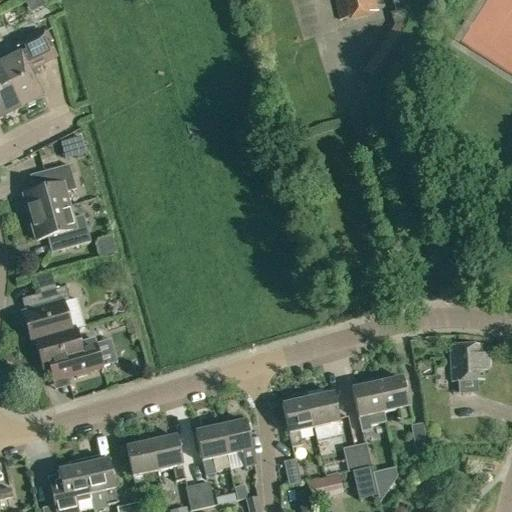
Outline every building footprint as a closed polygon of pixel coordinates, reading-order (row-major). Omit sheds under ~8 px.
[(45,0),(32,0),(37,17),(49,14),(45,0)] [(335,0),(340,20),(377,11),(374,0),(335,0)] [(392,92),(423,44),(424,43),(422,21),(423,21),(419,5),(418,6),(416,0),(391,0),(395,12),(391,13),(395,26),(363,71),(392,92)] [(44,34),(32,40),(15,48),(19,56),(0,65),(0,70),(19,110),(24,107),(28,109),(35,105),(37,101),(41,99),(28,72),(56,58),(44,34)] [(329,117),(309,40),(278,48),(298,125),(329,117)] [(19,110),(0,70),(0,119),(2,118),(6,120),(13,116),(15,112),(19,110)] [(30,219),(69,208),(65,194),(76,191),(69,166),(44,173),(48,188),(23,195),(30,219)] [(69,208),(30,219),(36,242),(61,235),(65,250),(90,243),(83,217),(72,220),(69,208)] [(31,343),(75,331),(75,330),(71,331),(63,304),(70,302),(66,288),(39,296),(42,306),(40,310),(23,315),(31,343)] [(79,344),(75,331),(31,343),(31,344),(35,343),(43,371),(60,366),(63,368),(67,379),(103,368),(95,339),(79,344)] [(452,384),(459,383),(460,394),(477,393),(476,382),(484,381),(483,371),(488,371),(487,355),(482,355),(481,345),(449,347),(452,384)] [(106,368),(118,366),(116,349),(103,350),(106,368)] [(393,381),(392,376),(375,380),(383,415),(398,411),(401,425),(411,422),(402,379),(393,381)] [(363,382),(364,388),(352,390),(358,421),(359,420),(362,433),(371,431),(368,418),(383,415),(375,380),(363,382)] [(299,433),(313,430),(306,400),(305,394),(292,397),(293,403),(281,406),(291,449),(302,447),(299,433)] [(306,400),(313,430),(328,427),(331,440),(342,437),(332,395),(306,400)] [(245,468),(255,465),(245,423),(220,429),(226,457),(227,457),(242,454),(245,468)] [(423,424),(411,426),(416,457),(428,455),(423,424)] [(229,466),(227,457),(226,457),(220,429),(194,434),(204,477),(215,474),(214,470),(229,466)] [(176,438),(151,444),(157,473),(172,470),(175,484),(185,481),(176,438)] [(142,476),(157,473),(151,444),(125,450),(135,492),(145,490),(142,476)] [(360,471),(372,468),(366,444),(355,447),(360,471)] [(360,471),(355,447),(343,450),(348,473),(360,471)] [(89,495),(82,466),(84,466),(82,460),(69,463),(70,469),(58,472),(59,480),(49,482),(54,506),(55,511),(77,511),(76,505),(91,501),(90,495),(89,495)] [(289,486),(301,484),(295,460),(284,463),(289,486)] [(82,466),(89,495),(90,495),(104,492),(107,506),(117,504),(114,489),(108,461),(84,466),(82,466)] [(376,498),(370,470),(354,474),(361,501),(376,498)] [(343,494),(339,477),(325,480),(329,497),(343,494)] [(209,483),(197,486),(203,510),(214,507),(209,483)] [(192,511),(203,510),(197,486),(185,489),(190,511),(192,511)] [(10,489),(0,491),(0,501),(13,499),(10,489)] [(312,511),(311,505),(310,505),(307,493),(298,495),(300,507),(299,507),(300,511),(312,511)] [(248,511),(260,511),(258,498),(246,500),(248,511)] [(142,511),(140,503),(129,506),(130,511),(142,511)]
